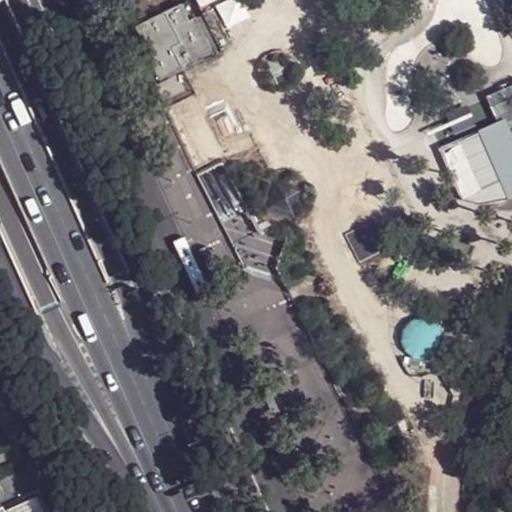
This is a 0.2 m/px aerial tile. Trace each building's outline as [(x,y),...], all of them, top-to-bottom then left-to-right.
[(181,44),(165,13),(134,28),(143,48),(148,45),(156,62),(151,64),(161,83),(184,72),(172,50),(181,44)] [(228,44),(216,21),(181,37),(193,61),(228,44)] [(470,68),(467,60),(464,57),(457,53),(448,53),(441,57),(437,62),(435,70),(437,78),(442,85),(449,88),(458,88),(465,84),(470,76),(470,68)] [(511,87),(495,96),(511,134),(511,87)] [(307,191),(276,181),(267,212),(297,222),(307,191)]
